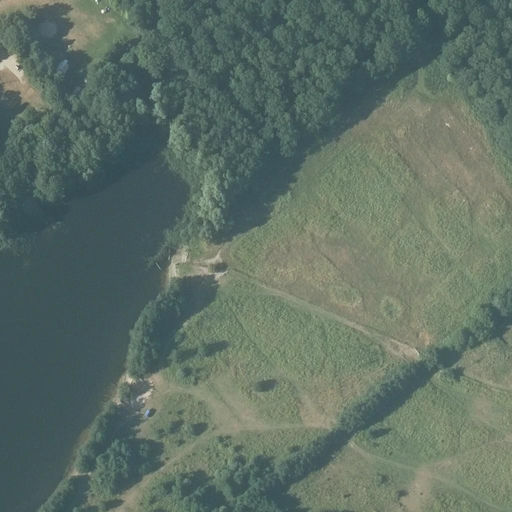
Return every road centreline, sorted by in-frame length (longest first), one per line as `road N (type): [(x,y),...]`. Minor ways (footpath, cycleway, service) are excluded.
road 1 (track): [(204,272),(226,282),(244,332),(341,438),(509,511)]
road 2 (track): [(323,417),(217,431),(148,479),(121,511)]
road 3 (track): [(139,0),(278,174)]
